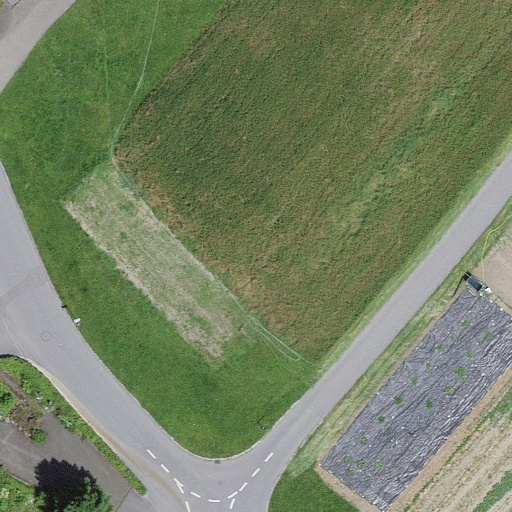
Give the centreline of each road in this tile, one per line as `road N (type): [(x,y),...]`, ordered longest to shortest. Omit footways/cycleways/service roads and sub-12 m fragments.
road 1 (residential): [(221,511),(511,170)]
road 2 (residential): [(201,511),(53,338),(0,230)]
